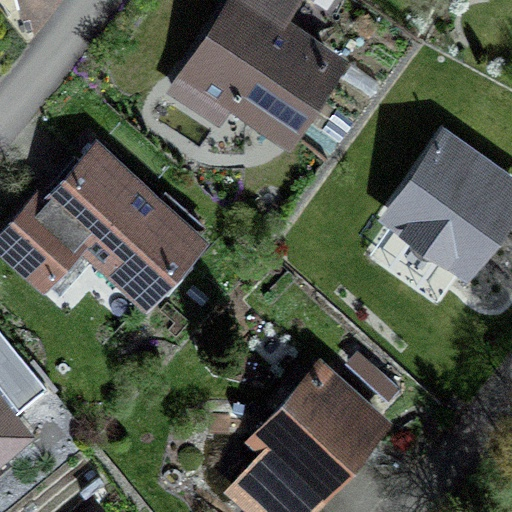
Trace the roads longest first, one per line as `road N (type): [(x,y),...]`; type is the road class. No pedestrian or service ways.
road 1 (residential): [(511,392),(403,511)]
road 2 (residential): [(0,109),(88,0)]
